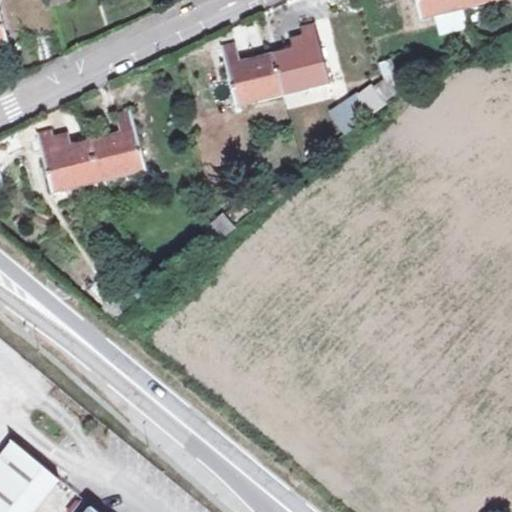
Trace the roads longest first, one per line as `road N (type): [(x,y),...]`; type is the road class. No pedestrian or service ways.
road 1 (secondary): [(0,277),(285,511)]
road 2 (residential): [(0,115),(231,0)]
